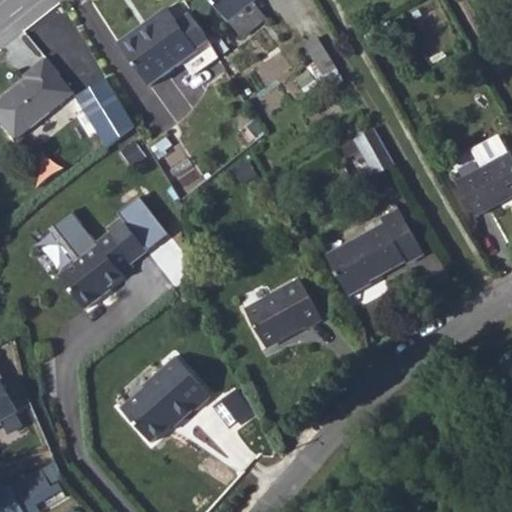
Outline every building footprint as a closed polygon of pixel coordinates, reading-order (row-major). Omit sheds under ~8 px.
[(211,0),(233,28),(256,10),(268,0),(211,0)] [(213,47),(196,18),(184,26),(175,10),(122,39),(148,85),(200,56),(199,54),(213,47)] [(256,10),(233,28),(242,41),(266,22),(256,10)] [(342,67),(325,38),(309,47),(326,76),(342,67)] [(76,94),(48,60),(35,70),(38,74),(0,104),(0,117),(19,141),(76,94)] [(135,125),(105,76),(76,94),(107,147),(135,125)] [(398,169),(376,132),(357,143),(378,180),(398,169)] [(511,191),(511,161),(498,137),(472,152),(479,165),(453,179),(473,213),(511,191)] [(137,198),(108,225),(111,231),(134,259),(168,234),(137,198)] [(134,259),(111,231),(99,241),(73,209),(52,226),(79,259),(60,275),(88,309),(113,289),(110,285),(125,273),(121,270),(134,259)] [(423,260),(400,217),(382,226),(386,233),(331,262),(354,302),(372,291),(369,285),(405,265),(409,270),(423,260)] [(323,322),(301,281),(246,311),(267,348),(303,328),(305,332),(323,322)] [(212,394),(180,356),(145,385),(149,388),(124,409),(151,441),(188,409),(191,412),(212,394)] [(24,426),(0,383),(0,427),(3,426),(8,436),(24,426)] [(13,511),(23,511),(52,496),(42,479),(6,499),(13,511)] [(61,511),(52,496),(23,511),(61,511)]
